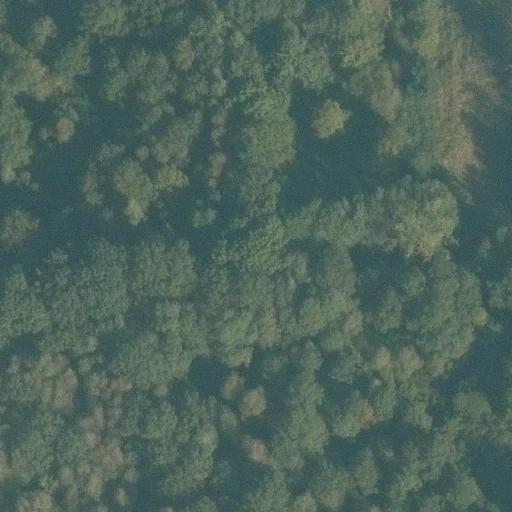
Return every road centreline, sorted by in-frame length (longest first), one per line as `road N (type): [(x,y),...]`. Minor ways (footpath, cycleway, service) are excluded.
road 1 (track): [(251,255),(229,0)]
road 2 (track): [(0,294),(251,255)]
